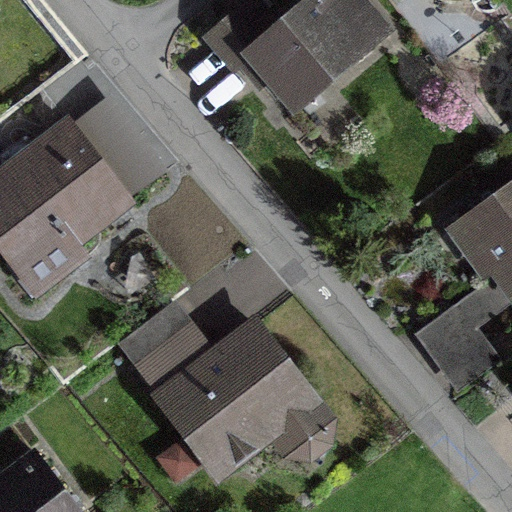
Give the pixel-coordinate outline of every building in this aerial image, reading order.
[(358,0),(313,0),(247,57),(293,111),(386,32),(358,0)] [(126,202),(68,128),(0,180),(0,251),(33,294),(80,258),(70,245),(126,202)] [(511,183),(458,223),(492,269),(490,271),(511,301),(511,183)] [(181,336),(135,371),(216,476),(271,434),(288,456),(307,459),(324,445),(327,427),(311,404),(252,327),(203,365),(181,336)] [(76,511),(36,459),(0,486),(0,511),(76,511)]
